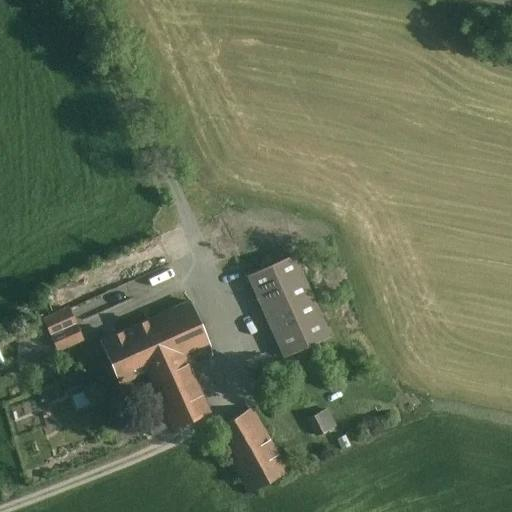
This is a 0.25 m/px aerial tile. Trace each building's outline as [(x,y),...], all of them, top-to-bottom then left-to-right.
[(239,254),(224,223),(206,232),(221,263),(239,254)] [(325,339),(293,258),(250,275),(282,356),(325,339)] [(93,337),(79,299),(45,311),(58,349),(93,337)] [(191,301),(102,342),(122,385),(138,378),(146,374),(161,405),(145,412),(155,433),(212,407),(192,364),(215,354),(191,301)] [(138,378),(122,385),(127,396),(142,389),(138,378)] [(74,389),(82,408),(96,402),(88,383),(74,389)] [(10,402),(21,431),(48,420),(37,392),(10,402)] [(254,408),(214,430),(250,495),(290,472),(254,408)] [(311,420),(322,436),(341,424),(331,408),(311,420)]
